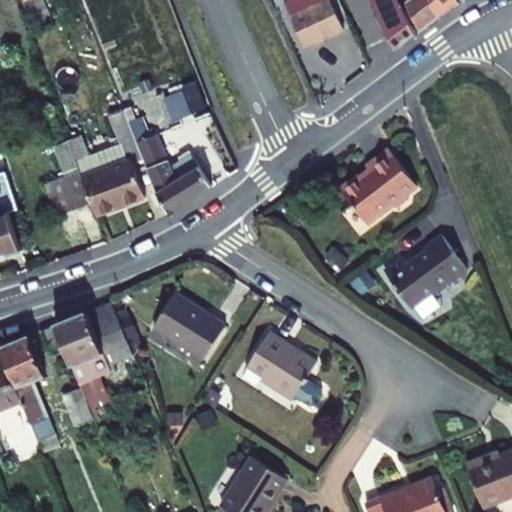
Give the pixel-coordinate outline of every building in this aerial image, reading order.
[(291,0),(285,3),(305,48),(344,30),(329,0),(291,0)] [(373,0),(397,49),(417,34),(401,0),(373,0)] [(406,0),(421,31),(441,16),(433,0),(406,0)] [(459,0),(433,0),(441,16),(460,2),(459,0)] [(174,121),(193,113),(183,90),(165,98),(174,121)] [(83,178),(98,215),(146,197),(133,163),(144,159),(129,122),(124,109),(110,115),(121,144),(89,156),(81,135),(68,140),(83,178)] [(170,213),(213,186),(191,150),(180,157),(182,161),(172,167),(163,146),(169,144),(164,131),(150,137),(142,117),(129,122),(144,159),(157,192),(170,213)] [(58,216),(92,204),(83,178),(68,140),(54,146),(67,178),(47,185),(58,216)] [(418,185),(391,149),(368,166),(371,170),(362,177),(360,175),(342,188),(368,223),(392,205),(399,206),(407,200),(409,192),(418,185)] [(0,257),(23,250),(11,212),(19,209),(7,171),(0,173),(0,257)] [(469,269),(443,235),(429,246),(430,248),(409,264),(404,257),(386,271),(414,308),(434,292),(436,294),(454,280),(457,283),(467,275),(465,272),(469,269)] [(205,359),(227,325),(176,293),(155,327),(205,359)] [(134,355),(112,303),(56,325),(66,349),(82,387),(87,399),(106,391),(100,376),(116,369),(113,363),(134,355)] [(56,325),(44,330),(54,353),(66,349),(56,325)] [(294,346),(270,331),(248,365),(250,366),(243,377),(257,386),(262,379),(273,386),(275,383),(310,405),(317,404),(323,395),(321,389),(308,380),(310,379),(307,377),(317,363),(293,347),(294,346)] [(46,374),(30,335),(1,347),(7,362),(22,400),(43,451),(60,444),(34,379),(46,374)] [(0,408),(22,400),(7,362),(0,365),(0,408)] [(87,399),(82,387),(65,393),(76,424),(95,418),(87,399)] [(95,418),(100,431),(113,426),(104,405),(111,403),(106,391),(87,399),(95,418)] [(501,452),(489,457),(492,463),(503,458),(501,452)] [(492,463),(489,457),(468,466),(486,510),(511,499),(511,454),(503,458),(492,463)] [(267,511),(289,479),(253,456),(222,505),(232,511),(267,511)] [(447,511),(435,480),(368,506),(370,511),(447,511)]
